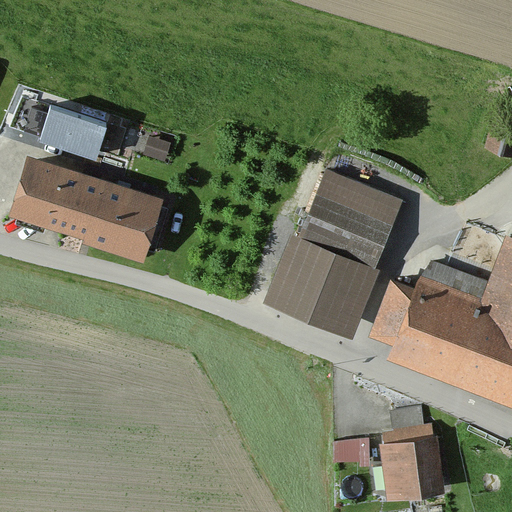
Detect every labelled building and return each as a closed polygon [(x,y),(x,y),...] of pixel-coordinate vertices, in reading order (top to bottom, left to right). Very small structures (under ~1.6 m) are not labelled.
[(105,124),(51,106),(40,141),(94,158),(105,124)] [(162,201),(27,158),(7,219),(142,262),(162,201)] [(264,303),(351,338),(377,274),(373,272),(400,204),(325,173),(297,241),(291,238),(264,303)] [(416,290),(390,280),(369,336),(392,344),(386,361),(511,408),(511,237),(506,235),(488,284),(427,261),(416,290)] [(372,432),(335,433),(336,458),(372,457),(372,432)] [(378,444),(388,497),(446,486),(436,433),(378,444)]
